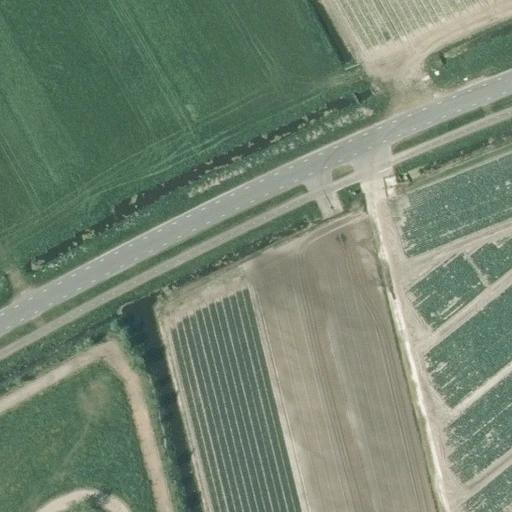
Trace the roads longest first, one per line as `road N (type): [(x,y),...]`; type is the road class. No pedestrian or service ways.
road 1 (tertiary): [(0,325),(346,150),(511,81)]
road 2 (track): [(438,511),(396,343),(368,175)]
